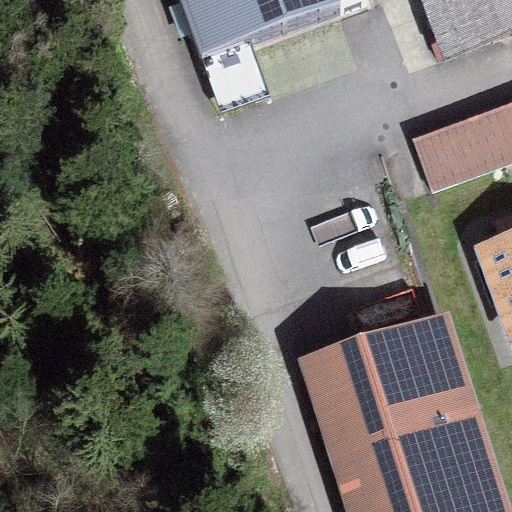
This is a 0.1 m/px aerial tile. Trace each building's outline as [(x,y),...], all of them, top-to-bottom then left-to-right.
[(367,6),(364,0),(177,0),(201,66),(367,6)] [(511,0),(429,0),(450,58),(511,35),(511,0)] [(511,110),(415,146),(432,194),(511,164),(511,110)] [(511,224),(499,231),(505,250),(485,258),(511,332),(511,224)] [(318,380),(359,511),(501,511),(471,415),(466,417),(442,341),(318,380)]
